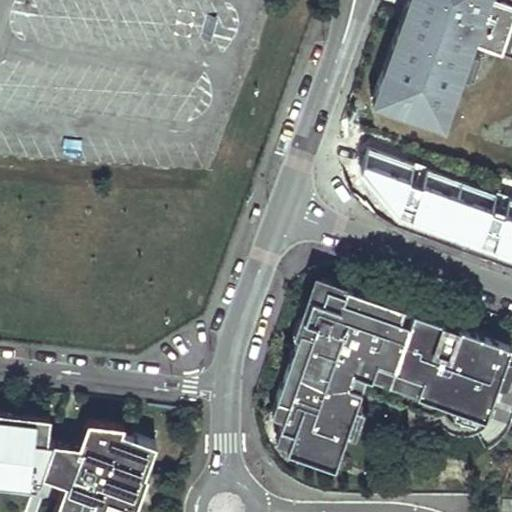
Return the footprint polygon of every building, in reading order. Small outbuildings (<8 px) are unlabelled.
[(487,0),(404,0),(370,101),(445,126),(476,35),(487,0)] [(511,0),(487,0),(476,35),(511,50),(511,0)] [(511,180),(507,178),(497,202),(511,208),(511,180)] [(359,207),(480,242),(488,215),(367,179),(359,207)] [(320,296),(310,292),(303,313),(315,318),(311,329),(299,325),(275,392),(286,396),(278,421),(291,425),(285,444),(332,460),(354,400),(342,395),(353,366),(364,370),(369,372),(374,358),(420,374),(415,388),(433,394),(434,392),(456,400),(456,402),(484,412),(488,398),(494,381),(490,380),(495,368),(499,369),(509,339),(457,321),(456,323),(441,317),(442,316),(413,305),(409,318),(398,314),(402,301),(345,281),(343,287),(325,281),(320,296)] [(311,329),(315,318),(303,313),(298,312),(294,323),(299,325),(311,329)] [(511,359),(511,339),(509,339),(499,369),(495,368),(490,380),(494,381),(488,398),(497,402),(511,359)] [(374,358),(369,372),(415,388),(420,374),(374,358)] [(364,370),(353,366),(342,395),(354,400),(364,370)] [(0,474),(8,476),(8,480),(35,483),(39,474),(41,467),(66,476),(61,489),(53,511),(103,511),(117,507),(122,496),(132,500),(155,437),(120,424),(117,430),(85,418),(79,438),(52,434),(47,433),(48,415),(0,410),(0,474)] [(511,495),(502,495),(502,507),(511,508),(511,495)]
